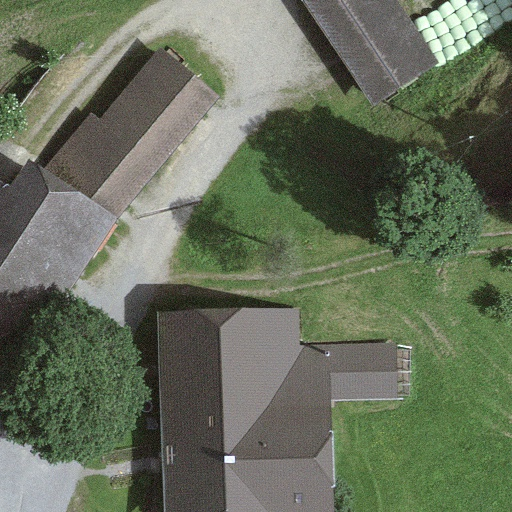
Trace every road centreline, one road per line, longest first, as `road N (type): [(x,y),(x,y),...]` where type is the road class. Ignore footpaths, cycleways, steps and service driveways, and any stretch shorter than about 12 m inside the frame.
road 1 (track): [(45,511),(106,287),(261,63)]
road 2 (track): [(106,287),(443,243),(511,223)]
